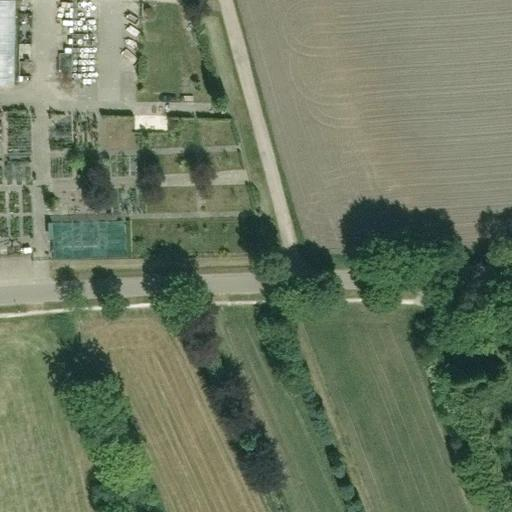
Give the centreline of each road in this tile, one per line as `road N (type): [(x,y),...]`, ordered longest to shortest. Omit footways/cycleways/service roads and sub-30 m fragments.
road 1 (residential): [(0,298),(294,282)]
road 2 (residential): [(294,282),(223,0)]
road 3 (residential): [(294,282),(511,268)]
